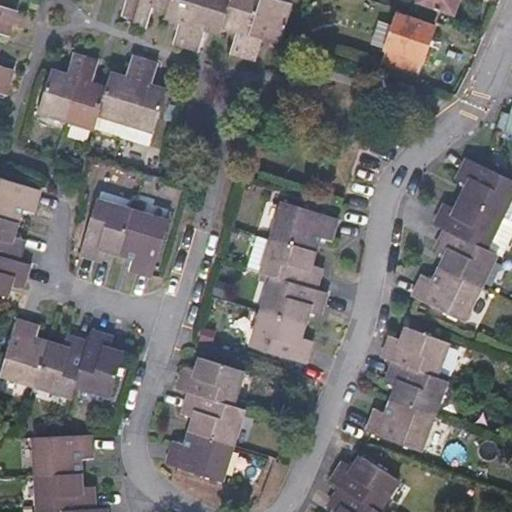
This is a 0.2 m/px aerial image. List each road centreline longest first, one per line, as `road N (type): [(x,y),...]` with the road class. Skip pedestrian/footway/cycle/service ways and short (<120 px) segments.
road 1 (residential): [(511,29),(480,102),(414,164),(387,206),(333,407),(284,511)]
road 2 (residential): [(195,511),(152,480),(130,434),(172,317)]
road 3 (residential): [(172,317),(47,283),(65,198)]
